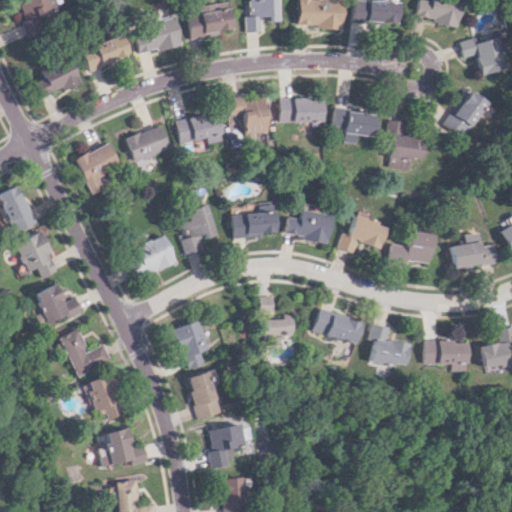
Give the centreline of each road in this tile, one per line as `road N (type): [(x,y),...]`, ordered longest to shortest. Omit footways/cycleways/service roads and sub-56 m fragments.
road 1 (residential): [(186,511),(160,395),(0,81)]
road 2 (residential): [(390,70),(285,60),(216,67),(99,104),(0,156)]
road 3 (residential): [(124,319),(227,269),(292,268),(429,302),(511,293)]
road 4 (residential): [(390,70),(413,90),(432,75),(420,53),(400,56),(390,70)]
